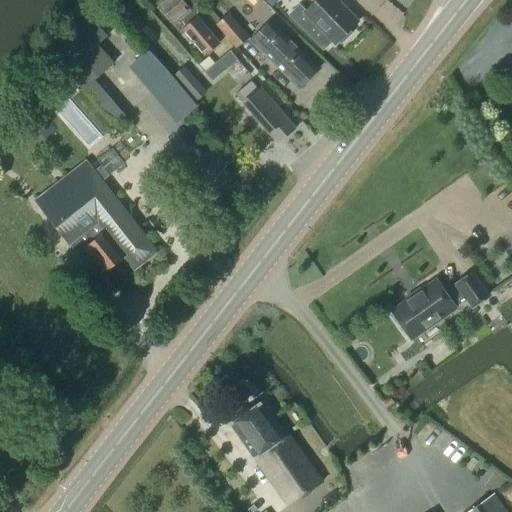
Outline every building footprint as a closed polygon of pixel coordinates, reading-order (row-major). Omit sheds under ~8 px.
[(199,2),(197,0),(163,0),(159,4),(182,31),(185,28),(207,54),(221,41),(193,8),(199,2)] [(349,30),(357,22),(335,0),(316,0),(304,12),(298,5),(288,15),(323,51),(333,41),(335,44),(338,41),(341,44),(352,33),(349,30)] [(249,36),(228,12),(215,24),(236,48),(249,36)] [(317,69),(267,20),(249,39),(256,46),(298,88),(317,69)] [(113,63),(76,23),(45,51),(83,91),(113,63)] [(206,92),(183,67),(175,75),(197,100),(206,92)] [(277,144),(295,129),(260,88),(258,90),(251,82),(235,95),(277,144)] [(84,161),(37,198),(45,208),(42,211),(85,265),(92,259),(103,273),(114,265),(117,265),(125,259),(142,281),(164,263),(84,161)] [(472,274),(460,282),(456,285),(457,286),(445,294),(436,281),(391,312),(411,340),(467,301),(472,308),(488,298),(472,274)] [(281,435),(258,404),(229,425),(288,507),(321,483),(287,435),(283,438),(281,435)] [(503,511),(501,508),(493,497),(471,511),(503,511)]
